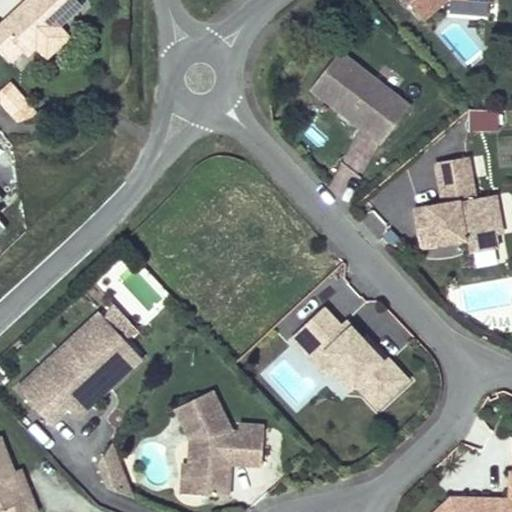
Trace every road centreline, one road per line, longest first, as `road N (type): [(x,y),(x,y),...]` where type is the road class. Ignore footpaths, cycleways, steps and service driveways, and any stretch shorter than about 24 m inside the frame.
road 1 (residential): [(215,98),(467,369)]
road 2 (residential): [(0,319),(114,211),(193,102)]
road 3 (residential): [(467,369),(460,411),(439,440),(359,511)]
